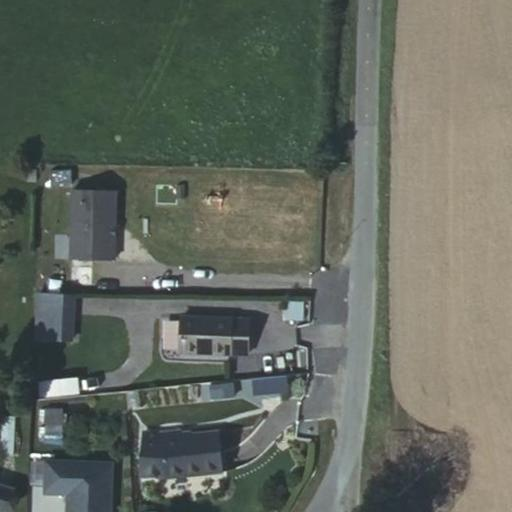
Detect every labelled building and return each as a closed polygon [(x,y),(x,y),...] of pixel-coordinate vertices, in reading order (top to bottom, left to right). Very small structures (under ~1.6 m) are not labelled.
[(61,174),(54,244),(97,248),(104,179),(61,174)] [(76,343),(80,298),(43,298),(39,343),(76,343)] [(247,322),(181,321),(181,355),(248,356),(247,322)] [(76,377),(37,381),(39,396),(78,393),(76,377)] [(18,413),(1,411),(0,419),(0,449),(13,451),(18,413)] [(143,475),(170,477),(226,468),(220,428),(183,436),(181,430),(163,433),(146,432),(143,475)] [(45,460),(43,491),(66,493),(63,511),(106,511),(110,466),(45,460)] [(0,511),(8,511),(14,486),(0,482),(0,511)]
